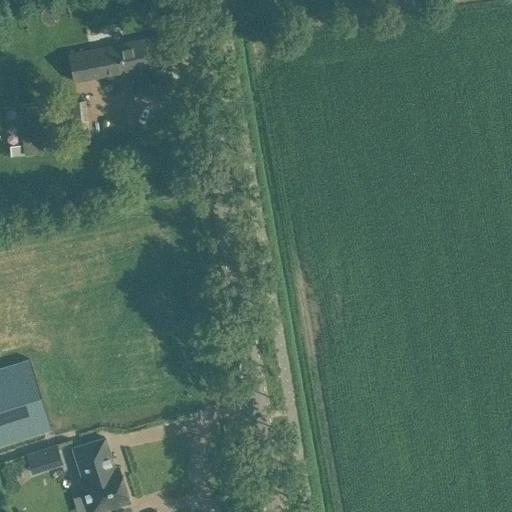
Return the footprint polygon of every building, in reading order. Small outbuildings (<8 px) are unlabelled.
[(138,67),(148,65),(167,61),(162,35),(143,38),(69,53),(73,80),(139,67),(138,67)] [(71,143),(91,140),(86,99),(65,102),(71,143)] [(44,151),(39,101),(20,102),(23,143),(9,144),(10,154),(24,152),(24,153),(44,151)] [(31,354),(0,364),(0,440),(54,423),(31,354)] [(105,436),(73,446),(83,477),(79,478),(90,511),(92,511),(130,500),(119,465),(115,466),(105,436)] [(57,445),(27,454),(32,471),(62,462),(57,445)]
